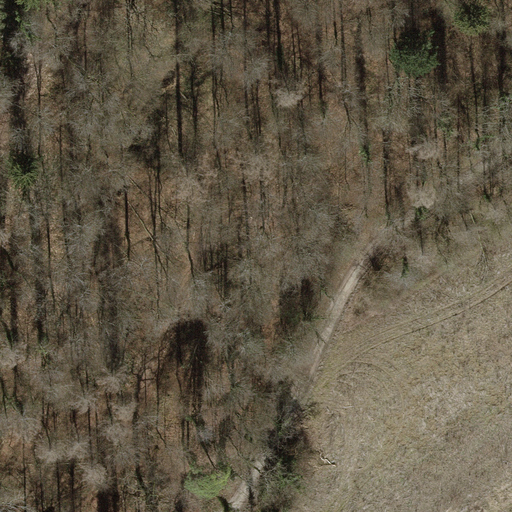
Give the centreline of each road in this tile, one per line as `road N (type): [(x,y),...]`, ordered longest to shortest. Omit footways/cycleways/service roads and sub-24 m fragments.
road 1 (track): [(219,511),(336,327),(378,242),(511,158)]
road 2 (track): [(0,162),(20,90),(85,0)]
